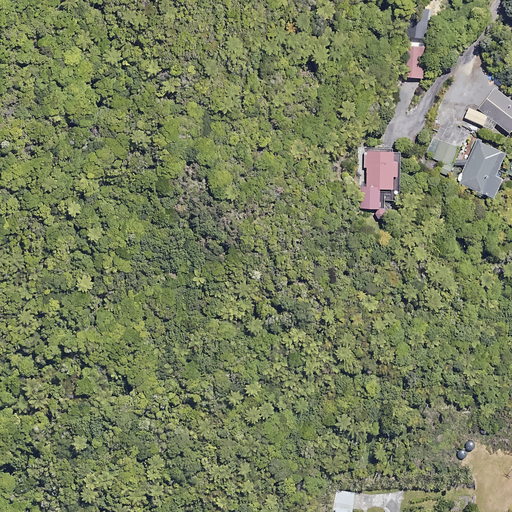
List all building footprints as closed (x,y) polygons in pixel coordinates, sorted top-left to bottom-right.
[(395,60),(419,60),(419,19),(395,19),(395,60)] [(511,82),(490,68),(473,92),(511,118),(511,82)] [(471,121),(450,167),(480,181),(501,135),(471,121)] [(396,130),(362,129),(359,194),(379,195),(380,173),(395,173),(396,130)] [(333,491),(331,511),(360,511),(362,493),(333,491)]
